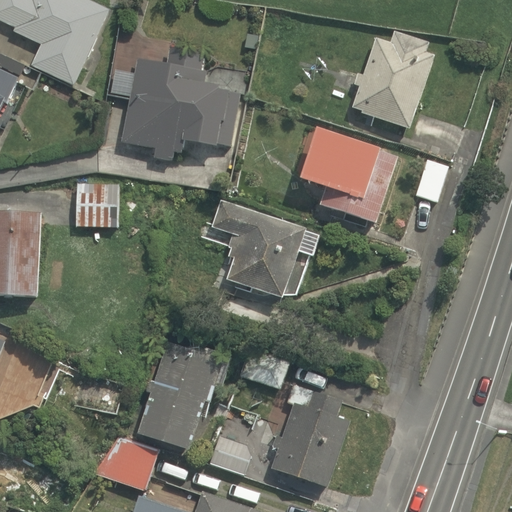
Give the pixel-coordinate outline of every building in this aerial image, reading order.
[(71,83),(108,4),(98,0),(0,0),(0,20),(17,28),(15,33),(39,45),(30,64),(71,83)] [(435,54),(422,49),(424,43),(392,30),(387,45),(375,40),(350,105),(407,127),(435,54)] [(148,68),(133,66),(122,143),(152,147),(151,159),(172,162),(173,152),(185,154),(187,141),(236,147),(246,74),(217,70),(215,82),(185,78),(186,65),(149,60),(148,68)] [(17,78),(0,69),(0,105),(4,96),(8,98),(17,78)] [(399,152),(312,125),(295,177),(322,185),(316,203),(377,222),(399,152)] [(234,162),(183,158),(182,181),(232,185),(234,162)] [(446,166),(423,159),(412,196),(435,203),(446,166)] [(75,192),(74,224),(135,226),(136,194),(75,192)] [(319,234),(222,201),(212,230),(236,239),(222,280),(280,300),(298,249),(312,254),(319,234)] [(0,209),(0,291),(36,292),(38,211),(0,209)] [(279,306),(221,288),(213,312),(271,331),(279,306)] [(167,340),(137,429),(187,446),(202,402),(210,404),(225,359),(167,340)] [(326,486),(345,424),(292,407),(273,470),(326,486)] [(251,450),(218,437),(208,463),(241,476),(251,450)] [(157,452),(127,441),(113,480),(144,490),(157,452)] [(256,511),(202,493),(196,511),(256,511)] [(179,511),(138,496),(132,511),(179,511)]
